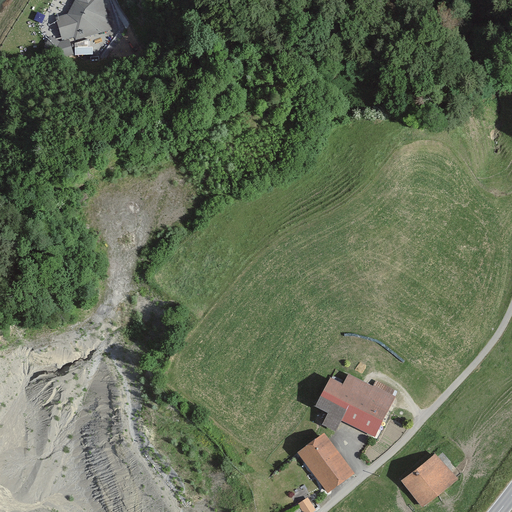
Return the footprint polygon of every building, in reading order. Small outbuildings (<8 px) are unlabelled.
[(74,0),(75,2),(69,15),(56,18),(62,40),(74,37),(75,40),(109,31),(101,0),(74,0)] [(75,41),(76,53),(92,53),(92,40),(75,41)] [(396,398),(350,375),(345,386),(333,380),(319,408),(330,414),(325,424),(338,431),(343,422),(375,439),(396,398)] [(355,476),(327,435),(300,453),(327,494),(355,476)] [(456,480),(436,455),(402,482),(421,507),(456,480)] [(312,511),(314,511),(308,500),(300,504),(304,511),(312,511)]
